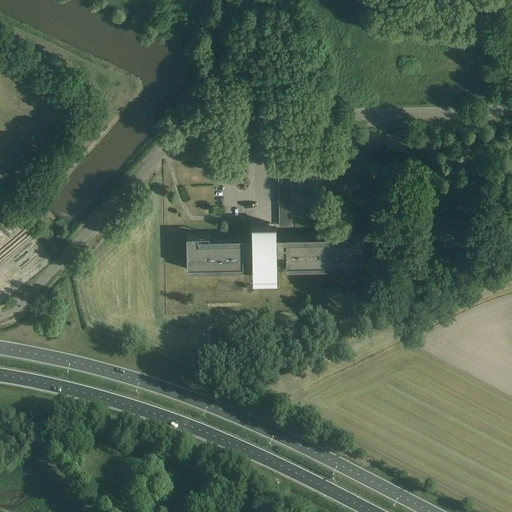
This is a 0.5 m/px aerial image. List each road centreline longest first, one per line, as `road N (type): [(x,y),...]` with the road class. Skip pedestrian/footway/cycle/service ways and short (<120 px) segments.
road 1 (unclassified): [(0,315),(18,307),(178,135),(207,119),(511,99)]
road 2 (primary): [(429,511),(217,407),(101,369),(0,349)]
road 3 (primary): [(0,376),(209,434),(371,511)]
road 4 (unclassified): [(105,511),(32,428),(0,417)]
